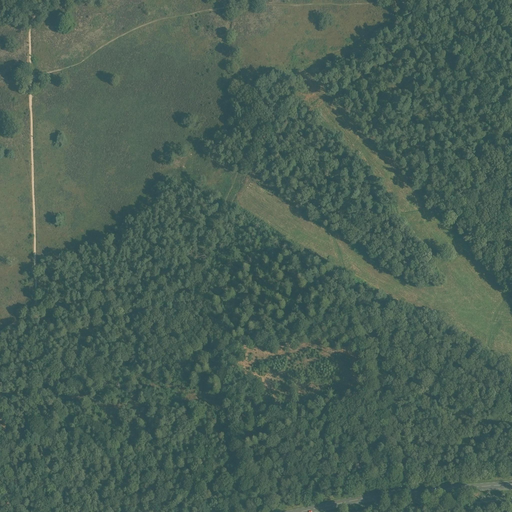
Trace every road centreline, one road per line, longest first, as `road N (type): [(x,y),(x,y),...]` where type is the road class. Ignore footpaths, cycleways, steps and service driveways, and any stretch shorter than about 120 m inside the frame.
road 1 (track): [(405,0),(359,38),(283,76),(197,257),(49,309),(36,322)]
road 2 (track): [(36,304),(30,75)]
road 3 (primary): [(297,511),(386,494),(511,484)]
road 4 (track): [(219,346),(254,511)]
road 5 (track): [(41,511),(39,387)]
